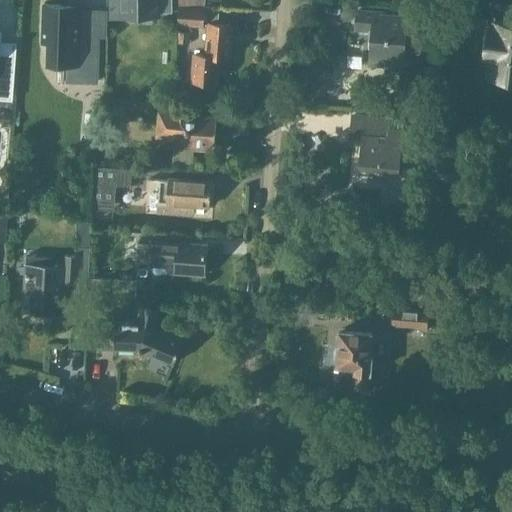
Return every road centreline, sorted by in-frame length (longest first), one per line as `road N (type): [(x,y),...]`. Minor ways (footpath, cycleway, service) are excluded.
road 1 (residential): [(243,434),(282,0)]
road 2 (residential): [(511,451),(243,434)]
road 3 (residential): [(243,434),(0,385)]
